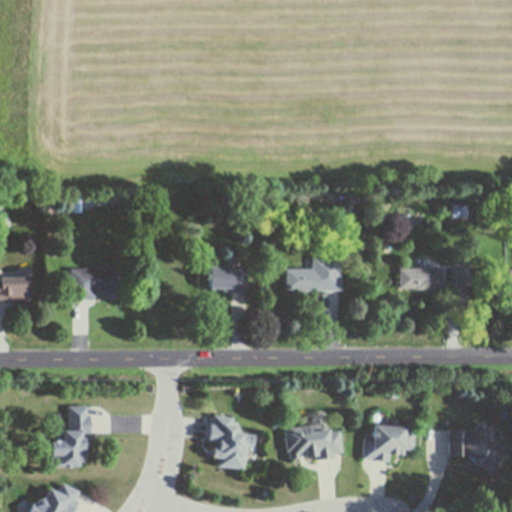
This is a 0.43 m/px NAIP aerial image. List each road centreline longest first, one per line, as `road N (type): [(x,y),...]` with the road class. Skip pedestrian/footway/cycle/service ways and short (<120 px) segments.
road 1 (tertiary): [(511,356),(0,359)]
road 2 (residential): [(153,497),(192,511),(377,511)]
road 3 (residential): [(169,359),(168,452),(142,511)]
